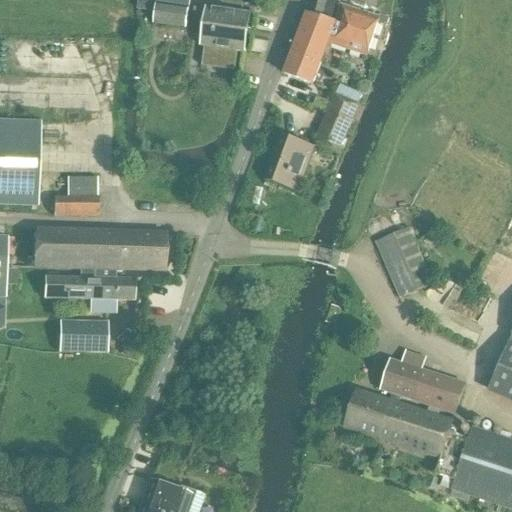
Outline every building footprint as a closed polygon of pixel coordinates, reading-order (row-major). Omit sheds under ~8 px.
[(138,0),(137,13),(140,13),(146,14),(154,15),(153,27),(185,32),(188,10),(189,0),(138,0)] [(310,0),(307,10),(333,18),(338,0),(310,0)] [(333,18),(307,10),(283,75),(311,86),(320,62),(324,62),(330,46),(366,58),(378,19),(340,8),(334,25),(331,24),(333,18)] [(206,10),(200,48),(203,48),(200,68),(233,73),(236,53),(242,54),(248,17),(206,10)] [(334,97),(313,146),(338,156),(358,107),(334,97)] [(0,206),(36,208),(39,125),(0,123),(0,206)] [(297,192),(312,150),(279,138),(264,180),(297,192)] [(95,218),(95,180),(66,180),(66,201),(52,201),(52,217),(95,218)] [(399,299),(432,284),(409,231),(375,246),(399,299)] [(34,232),(33,270),(92,272),(106,272),(108,234),(34,232)] [(108,234),(106,272),(113,272),(114,273),(162,274),(163,235),(108,234)] [(42,279),(42,302),(88,303),(88,315),(112,316),(113,303),(132,304),(133,281),(113,281),(113,272),(106,272),(92,272),(92,280),(42,279)] [(104,355),(105,325),(58,324),(57,354),(104,355)] [(511,345),(508,344),(489,388),(511,398),(511,345)] [(419,372),(423,359),(404,353),(400,366),(389,363),(380,393),(390,397),(389,402),(356,391),(344,430),(438,459),(433,475),(453,481),(450,490),(511,508),(511,440),(470,428),(466,440),(447,434),(451,423),(397,406),(399,399),(453,416),(463,386),(419,372)] [(140,505),(139,506),(155,511),(198,511),(204,495),(178,487),(177,492),(148,482),(140,505)] [(0,511),(45,511),(46,509),(0,494),(0,511)]
